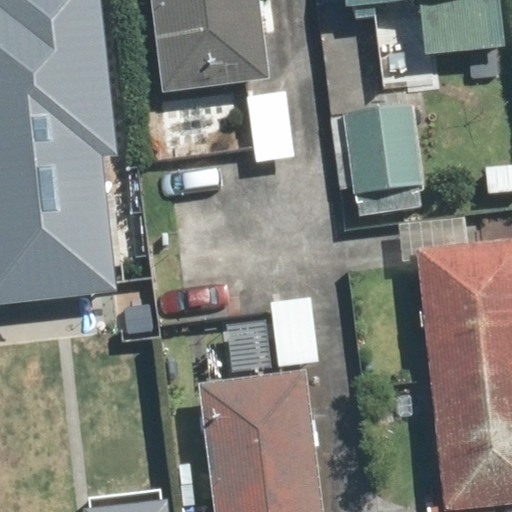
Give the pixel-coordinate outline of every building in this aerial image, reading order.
[(0,0),(0,295),(117,282),(102,159),(121,157),(102,0),(0,0)] [(270,85),(261,0),(153,0),(171,157),(242,150),(236,89),(270,85)] [(511,50),(505,0),(347,0),(349,14),(422,7),(428,59),(511,50)] [(296,163),(287,97),(247,103),(256,168),(296,163)] [(425,209),(413,108),(345,116),(357,217),(425,209)] [(511,195),(511,167),(488,169),(490,197),(511,195)] [(511,508),(511,240),(483,244),(480,218),(400,226),(404,265),(418,263),(422,300),(442,508),(426,510),(425,511),(496,511),(496,510),(511,508)] [(320,358),(314,293),(269,298),(275,363),(320,358)] [(321,511),(304,373),(200,386),(215,511),(321,511)]
